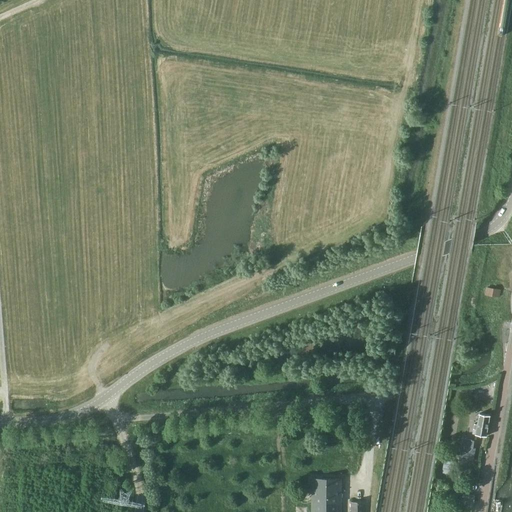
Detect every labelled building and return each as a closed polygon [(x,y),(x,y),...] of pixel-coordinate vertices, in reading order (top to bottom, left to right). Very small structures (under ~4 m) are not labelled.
[(485,293),(499,296),(501,289),(487,286),(485,293)] [(475,424),(473,434),(486,436),(490,416),(480,414),(478,424),(475,424)] [(476,441),(466,440),(465,447),(468,448),(466,457),(472,458),(473,448),(475,449),(476,441)] [(341,511),(342,479),(312,479),(311,511),(341,511)] [(472,495),(466,494),(464,507),(472,509),(473,501),(471,501),(472,495)] [(352,501),(352,511),(364,511),(365,500),(352,501)]
